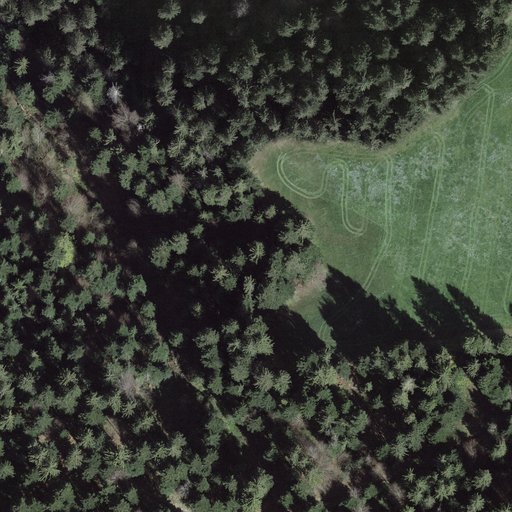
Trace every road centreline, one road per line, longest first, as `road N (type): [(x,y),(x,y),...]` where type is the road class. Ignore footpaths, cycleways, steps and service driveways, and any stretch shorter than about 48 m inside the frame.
road 1 (track): [(511,417),(407,470),(290,511)]
road 2 (track): [(183,511),(60,454),(35,451),(0,466)]
